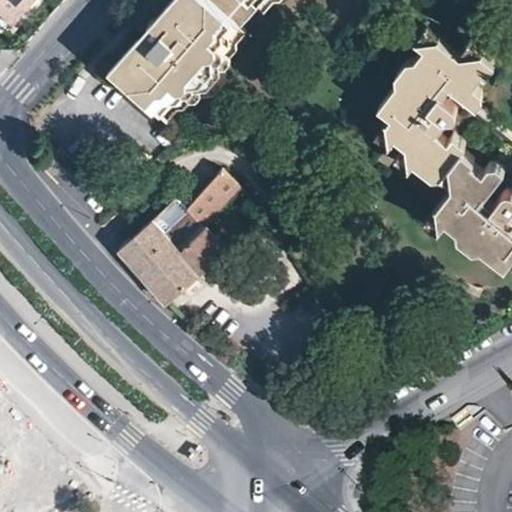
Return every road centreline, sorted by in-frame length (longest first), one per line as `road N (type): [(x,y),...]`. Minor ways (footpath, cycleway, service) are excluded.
road 1 (residential): [(282,482),(231,390),(84,253),(0,147)]
road 2 (primary): [(282,482),(83,312),(0,219)]
road 3 (primary): [(0,310),(129,437),(222,507)]
road 4 (residential): [(282,482),(511,357)]
road 5 (residential): [(0,98),(94,0)]
